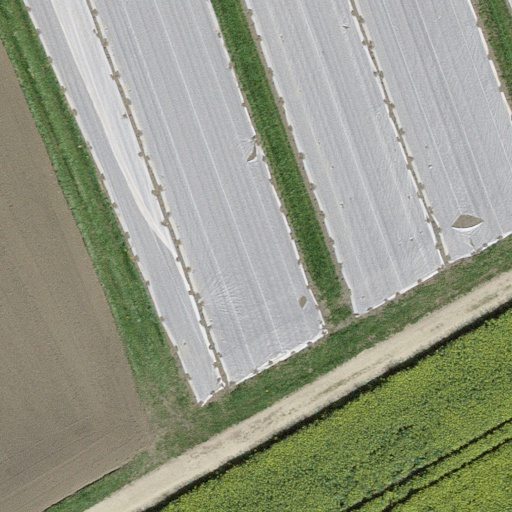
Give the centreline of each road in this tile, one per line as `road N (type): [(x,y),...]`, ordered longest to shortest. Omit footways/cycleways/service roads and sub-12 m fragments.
road 1 (track): [(0,2),(194,466)]
road 2 (track): [(511,284),(114,511)]
